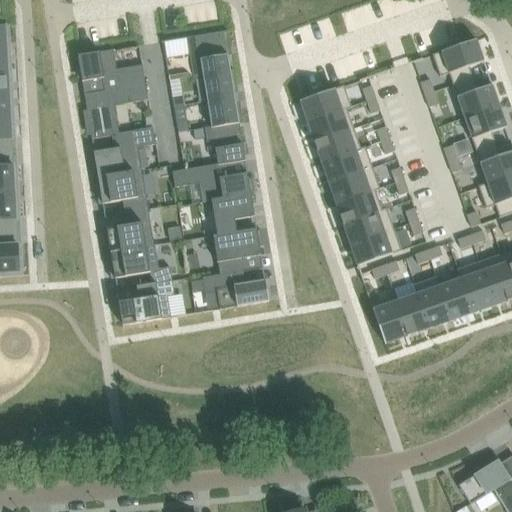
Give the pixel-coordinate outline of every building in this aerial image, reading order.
[(10,43),(9,26),(0,26),(0,51),(7,51),(6,43),(10,43)] [(165,42),(163,42),(166,59),(189,55),(192,72),(193,77),(193,78),(234,71),(234,70),(230,70),(226,48),(230,47),(228,31),(211,34),(165,42)] [(476,40),(432,55),(440,78),(449,75),(453,86),(473,79),(469,68),(484,62),(476,40)] [(117,70),(113,50),(74,57),(76,72),(80,72),(82,82),(102,79),(104,92),(84,95),(84,96),(146,85),(142,66),(117,70)] [(8,62),(7,51),(0,51),(0,73),(11,73),(11,62),(8,62)] [(237,84),(234,71),(193,78),(203,76),(207,102),(235,97),(233,85),(237,84)] [(12,84),(11,73),(0,73),(0,95),(9,95),(9,84),(12,84)] [(473,79),(453,86),(465,119),(500,107),(492,85),(477,91),(473,79)] [(430,80),(420,84),(425,96),(434,93),(430,80)] [(148,100),(146,85),(84,96),(87,111),(83,111),(85,126),(89,126),(92,139),(153,129),(153,128),(119,134),(114,106),(148,100)] [(344,86),(300,102),(307,123),(351,108),(344,86)] [(372,87),(362,90),(366,102),(376,99),(372,87)] [(434,93),(425,96),(429,108),(439,105),(434,93)] [(0,116),(11,116),(9,95),(0,95),(0,116)] [(183,96),(172,98),(174,108),(185,106),(183,96)] [(237,109),(235,97),(207,102),(211,127),(204,128),(204,129),(243,123),(241,109),(237,109)] [(376,99),(366,102),(371,115),(380,111),(376,99)] [(500,107),(465,119),(476,152),(496,145),(492,133),(507,128),(500,107)] [(351,108),(307,123),(315,143),(354,130),(347,110),(352,109),(351,108)] [(0,139),(15,138),(14,127),(11,127),(11,116),(0,116),(0,139)] [(188,122),(177,123),(178,133),(189,131),(188,122)] [(243,123),(204,129),(206,138),(206,139),(207,143),(214,142),(218,165),(172,172),(172,173),(245,161),(239,124),(243,123)] [(386,127),(376,131),(381,143),(390,140),(386,127)] [(156,145),(153,129),(92,139),(92,140),(112,136),(114,149),(94,153),(98,179),(142,171),(138,148),(156,145)] [(204,129),(194,131),(195,140),(206,138),(204,129)] [(354,130),(315,143),(322,164),(366,148),(365,147),(361,149),(354,130)] [(390,140),(381,143),(385,156),(395,152),(390,140)] [(496,145),(476,152),(487,184),(488,185),(511,176),(511,152),(500,156),(496,145)] [(453,146),(443,149),(448,162),(457,158),(453,146)] [(366,148),(322,164),(329,184),(373,169),(366,148)] [(457,158),(448,162),(452,174),(462,171),(457,158)] [(245,162),(245,161),(172,173),(175,188),(200,184),(203,202),(251,194),(251,193),(255,192),(252,179),(248,179),(247,173),(228,177),(226,165),(245,162)] [(17,181),(17,166),(0,166),(0,192),(15,192),(14,182),(17,181)] [(400,168),(391,172),(395,184),(405,180),(400,168)] [(373,169),(329,184),(336,205),(380,189),(373,169)] [(148,210),(142,171),(98,179),(100,190),(96,191),(98,205),(122,201),(125,214),(148,210)] [(487,184),(478,187),(486,209),(495,206),(499,218),(511,214),(511,176),(488,185),(487,184)] [(405,180),(395,184),(399,196),(409,193),(405,180)] [(380,189),(336,205),(343,225),(387,210),(387,209),(382,210),(376,192),(380,190),(380,189)] [(0,220),(20,219),(19,203),(15,203),(15,192),(0,192),(0,220)] [(255,217),(251,194),(203,202),(204,203),(211,202),(217,236),(213,236),(213,237),(257,230),(257,229),(237,232),(235,221),(255,217)] [(415,209),(405,212),(409,225),(419,221),(415,209)] [(148,210),(125,214),(127,226),(107,229),(111,253),(154,246),(148,210)] [(387,210),(343,225),(350,245),(394,230),(387,210)] [(476,212),(467,216),(471,227),(471,228),(481,225),(476,212)] [(419,221),(409,225),(414,237),(423,234),(419,221)] [(511,221),(501,225),(504,235),(511,232),(511,221)] [(257,231),(257,230),(213,237),(220,275),(202,278),(202,279),(243,272),(241,259),(261,256),(260,247),(264,246),(261,231),(257,231)] [(394,230),(350,245),(358,267),(402,251),(394,230)] [(482,232),(470,236),(473,246),(486,241),(482,232)] [(470,236),(458,240),(461,250),(473,246),(470,236)] [(0,273),(19,272),(19,262),(22,262),(21,244),(0,245),(0,273)] [(154,246),(111,253),(113,263),(109,263),(111,280),(150,273),(152,284),(152,285),(173,282),(170,267),(158,269),(154,246)] [(439,247),(427,251),(430,261),(443,256),(439,247)] [(427,251),(415,255),(418,265),(430,261),(427,251)] [(511,251),(501,255),(511,286),(511,251)] [(511,286),(501,255),(479,263),(495,306),(511,300),(511,286)] [(396,262),(384,266),(387,276),(399,271),(396,262)] [(479,263),(458,270),(473,314),(495,306),(479,263)] [(384,266),(371,270),(375,280),(387,276),(384,266)] [(437,277),(436,277),(451,322),(473,314),(458,270),(457,270),(458,275),(439,282),(437,277)] [(245,284),(243,272),(202,279),(205,293),(217,292),(219,308),(220,310),(269,302),(265,280),(245,284)] [(436,277),(414,285),(430,329),(451,322),(436,277)] [(152,285),(152,284),(137,287),(139,299),(119,303),(123,326),(171,319),(167,297),(175,296),(173,282),(152,285)] [(396,297),(394,297),(408,337),(430,329),(414,285),(413,285),(416,294),(397,301),(396,297)] [(394,297),(371,305),(385,345),(408,337),(394,297)] [(492,465),(458,486),(470,505),(493,491),(506,511),(511,511),(511,480),(511,481),(499,460),(497,461),(498,462),(492,465)]
